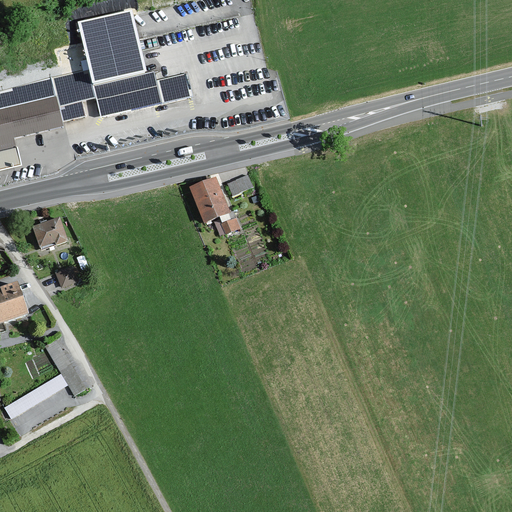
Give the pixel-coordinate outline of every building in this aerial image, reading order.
[(78,22),(89,68),(93,87),(147,74),(132,9),(78,22)] [(52,76),(0,91),(0,144),(15,141),(14,137),(64,126),(63,122),(86,117),(82,102),(96,99),(100,119),(193,99),(188,74),(156,81),(154,72),(147,74),(93,87),(89,68),(52,76)] [(15,141),(0,144),(0,173),(22,168),(15,141)] [(253,189),(248,177),(226,186),(231,198),(253,189)] [(231,223),(215,182),(190,192),(204,227),(215,223),(221,238),(240,231),(236,220),(231,223)] [(66,241),(59,219),(31,229),(39,250),(66,241)] [(76,282),(70,269),(57,275),(63,288),(76,282)] [(0,334),(3,334),(0,326),(25,317),(15,288),(0,292),(0,334)] [(87,391),(57,340),(44,348),(61,375),(5,408),(12,419),(68,385),(76,398),(87,391)]
